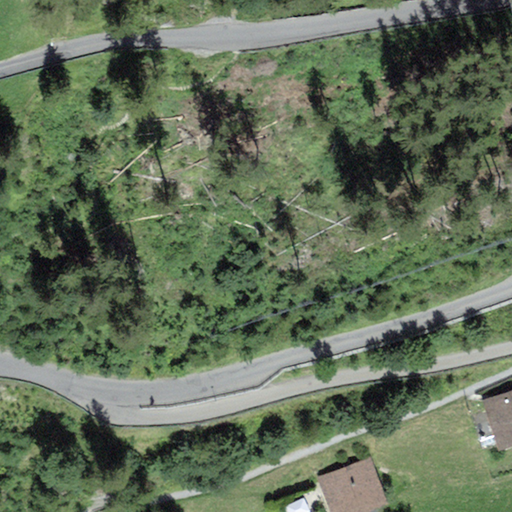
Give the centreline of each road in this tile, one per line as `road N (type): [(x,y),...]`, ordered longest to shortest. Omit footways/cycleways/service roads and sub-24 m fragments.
road 1 (tertiary): [(511,293),(210,378),(126,388),(0,365)]
road 2 (unclassified): [(504,0),(287,33),(88,45),(0,68)]
road 3 (track): [(511,355),(294,387),(225,409),(155,418),(129,411),(126,388)]
road 4 (track): [(133,511),(238,485),(511,367)]
